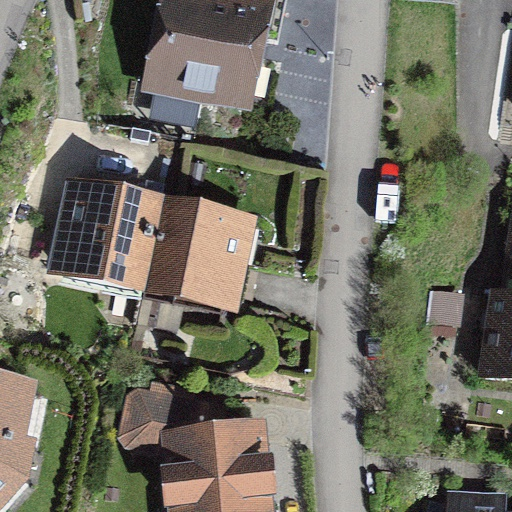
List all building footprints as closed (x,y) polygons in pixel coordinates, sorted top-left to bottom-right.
[(222,0),(221,7),(188,0),(172,0),(154,84),(242,103),(256,41),(278,46),(287,0),(222,0)] [(144,287),(161,210),(79,192),(62,269),(144,287)] [(243,227),(161,210),(144,287),(226,304),(243,227)] [(511,246),(503,301),(511,301),(511,246)] [(511,301),(503,301),(495,299),(482,378),(511,382),(511,301)] [(0,501),(20,478),(24,448),(17,446),(23,396),(0,390),(0,501)] [(125,443),(168,453),(174,511),(266,511),(260,441),(228,444),(228,438),(223,432),(205,433),(204,412),(134,398),(125,443)]
